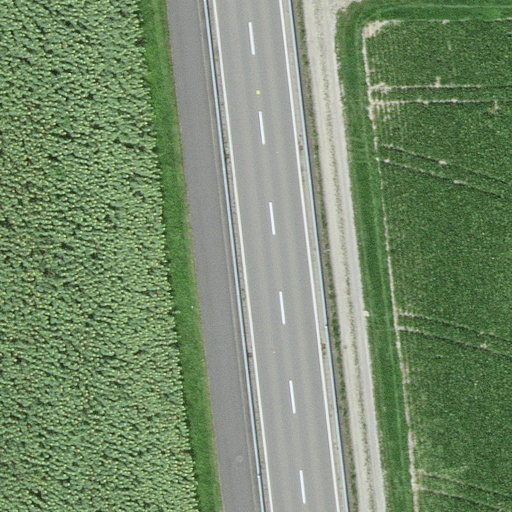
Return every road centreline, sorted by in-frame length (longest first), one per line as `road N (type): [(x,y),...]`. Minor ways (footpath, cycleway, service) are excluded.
road 1 (primary): [(250,0),(309,511)]
road 2 (track): [(316,0),(374,511)]
